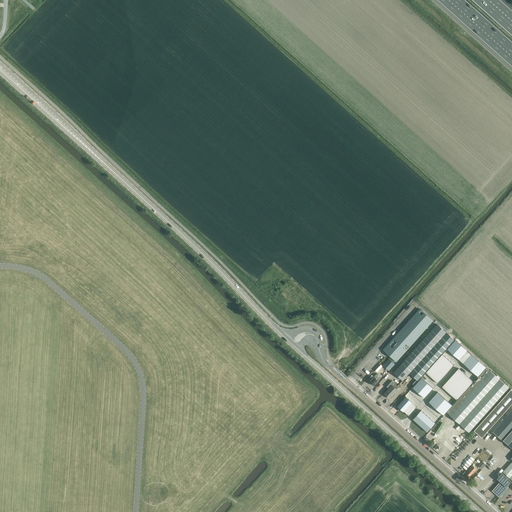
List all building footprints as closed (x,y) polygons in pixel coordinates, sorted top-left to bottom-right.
[(420,309),(383,350),(396,362),(433,321),(420,309)] [(409,373),(418,380),(454,340),(437,324),(394,372),(403,380),(409,373)] [(455,340),(447,349),(478,377),(486,368),(486,367),(471,354),(467,351),(467,350),(459,343),(455,340)] [(442,354),(426,373),(438,383),(454,365),(442,354)] [(389,358),(383,365),(389,371),(395,364),(389,358)] [(459,368),(442,387),(457,400),(474,382),(459,368)] [(469,432),(509,388),(491,371),(490,372),(486,368),(447,412),(451,415),(450,416),(469,432)] [(374,386),(380,378),(376,375),(370,382),(374,386)] [(421,378),(412,388),(424,398),(433,388),(421,378)] [(390,399),(398,390),(399,387),(394,383),(395,383),(392,380),(387,387),(389,389),(384,394),(390,399)] [(511,390),(511,389),(474,431),(482,438),(511,404),(511,390)] [(437,392),(428,402),(443,415),(446,412),(452,405),(437,392)] [(406,396),(397,406),(403,412),(404,412),(409,416),(417,406),(406,396)] [(421,410),(413,419),(420,426),(427,432),(435,423),(421,410)] [(511,410),(493,431),(511,447),(511,457),(511,458),(511,410)] [(511,462),(502,472),(511,480),(511,462)] [(470,476),(476,469),(474,467),(475,466),(473,464),(472,465),(472,466),(466,473),(470,476)] [(500,481),(492,490),(499,497),(508,487),(507,486),(511,481),(502,473),(497,479),(500,481)]
